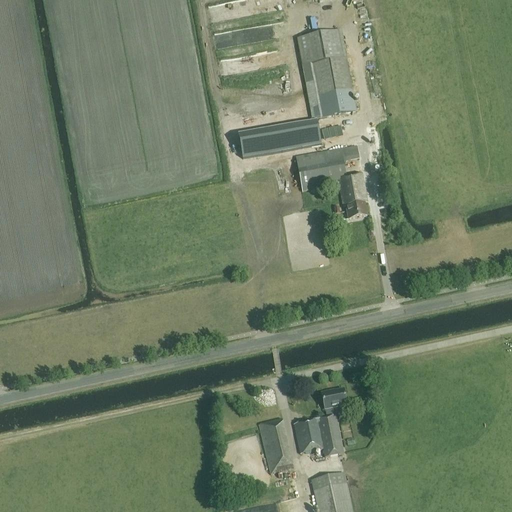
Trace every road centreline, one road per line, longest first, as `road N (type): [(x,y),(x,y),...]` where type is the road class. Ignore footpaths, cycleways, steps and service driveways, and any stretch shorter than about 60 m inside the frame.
road 1 (tertiary): [(0,398),(511,287)]
road 2 (track): [(278,381),(0,441)]
